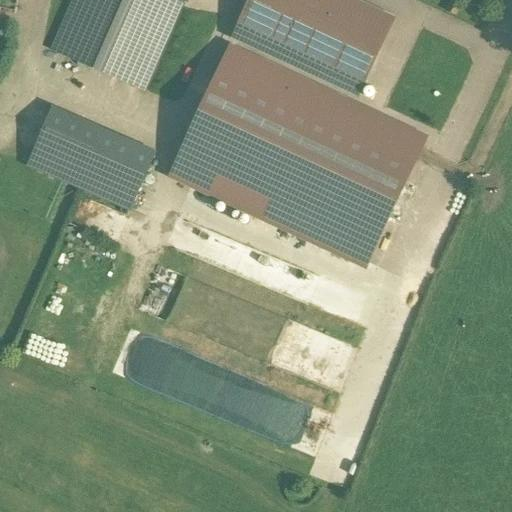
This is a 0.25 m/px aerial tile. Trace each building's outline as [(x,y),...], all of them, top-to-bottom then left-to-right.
[(0,0),(0,8),(15,11),(17,0),(0,0)] [(186,9),(188,0),(70,0),(49,50),(144,91),(180,7),(186,9)] [(391,18),(352,0),(249,0),(233,37),(356,94),(391,18)] [(363,266),(423,138),(227,46),(167,175),(363,266)] [(130,211),(156,153),(52,108),(25,167),(130,211)]
